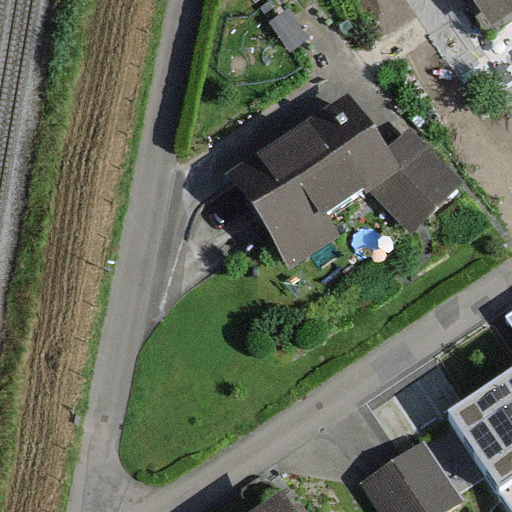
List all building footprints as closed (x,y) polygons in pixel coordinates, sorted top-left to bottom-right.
[(448,0),(467,28),(511,0),(448,0)] [(211,192),(264,274),(316,241),(304,223),(355,191),(377,177),(367,160),(336,113),(211,192)] [(397,141),(367,160),(377,177),(355,191),(379,229),(433,196),(397,141)] [(511,340),(443,384),(500,473),(511,465),(511,340)] [(362,491),(375,511),(433,511),(450,501),(419,454),(362,491)] [(290,511),(283,500),(264,511),(290,511)]
